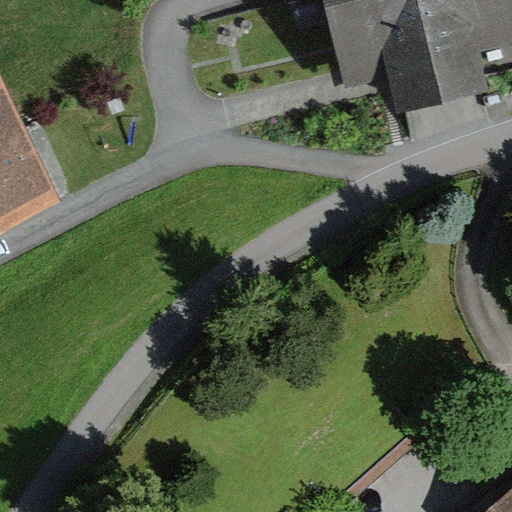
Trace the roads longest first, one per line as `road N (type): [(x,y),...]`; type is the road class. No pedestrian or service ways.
road 1 (residential): [(27,511),(97,418),(192,314),(379,186),(511,140)]
road 2 (unknown): [(379,511),(511,476)]
